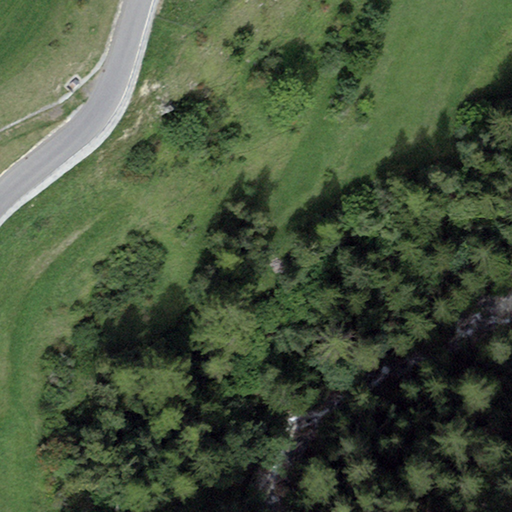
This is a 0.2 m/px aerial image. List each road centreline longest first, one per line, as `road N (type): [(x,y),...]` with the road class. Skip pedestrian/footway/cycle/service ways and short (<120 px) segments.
road 1 (unclassified): [(0,196),(97,109),(138,0)]
road 2 (track): [(0,139),(94,86),(109,89)]
